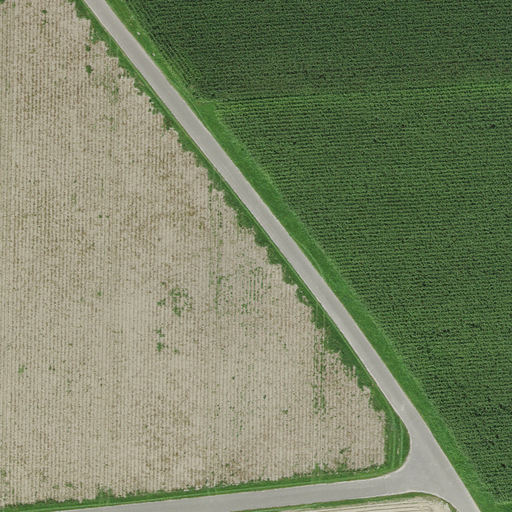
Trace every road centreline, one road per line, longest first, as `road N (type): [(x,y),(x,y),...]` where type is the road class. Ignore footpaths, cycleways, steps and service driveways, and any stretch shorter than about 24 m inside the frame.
road 1 (track): [(468,511),(355,324),(97,0)]
road 2 (track): [(119,511),(407,483),(441,465)]
